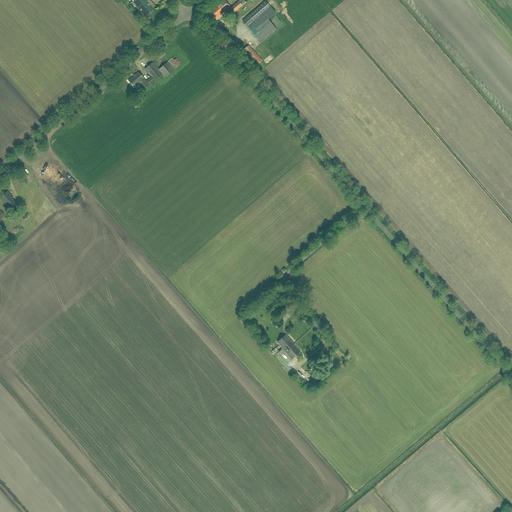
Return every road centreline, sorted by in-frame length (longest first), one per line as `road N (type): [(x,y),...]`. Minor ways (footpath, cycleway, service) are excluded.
road 1 (unclassified): [(511,376),(188,13)]
road 2 (unclassified): [(0,177),(188,13)]
